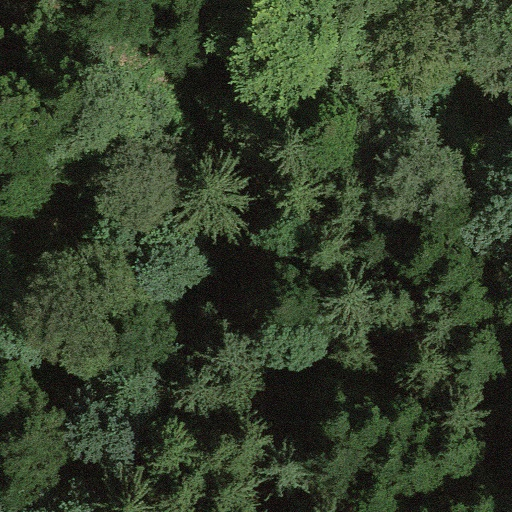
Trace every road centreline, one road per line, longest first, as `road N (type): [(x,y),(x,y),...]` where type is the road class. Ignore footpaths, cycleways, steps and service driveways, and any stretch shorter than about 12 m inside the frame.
road 1 (track): [(238,0),(226,120),(259,238),(259,415),(269,511)]
road 2 (track): [(511,164),(475,94),(453,0)]
